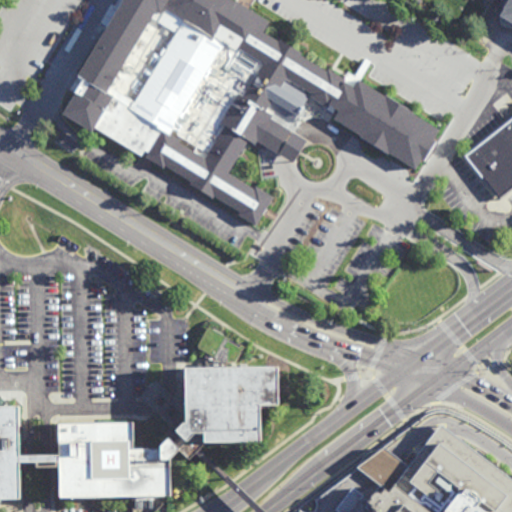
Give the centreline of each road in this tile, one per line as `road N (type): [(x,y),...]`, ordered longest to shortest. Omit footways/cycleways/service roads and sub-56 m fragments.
road 1 (secondary): [(245,294),(0,141)]
road 2 (primary): [(265,511),(456,374)]
road 3 (primary): [(402,366),(217,511)]
road 4 (secondary): [(416,355),(245,294)]
road 5 (secondary): [(245,294),(327,341),(402,366)]
road 6 (primary): [(511,283),(416,355)]
